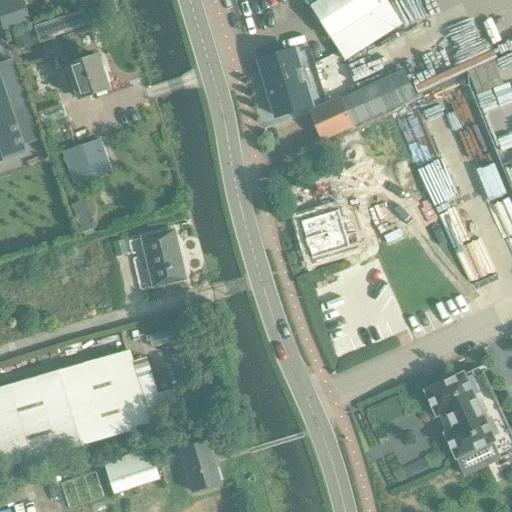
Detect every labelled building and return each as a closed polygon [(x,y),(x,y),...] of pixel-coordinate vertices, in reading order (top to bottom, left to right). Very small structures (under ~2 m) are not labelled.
[(23,0),(0,0),(0,18),(5,34),(32,24),(23,0)] [(387,0),(386,1),(385,0),(323,0),(312,8),(332,37),(331,38),(344,61),(402,25),(387,0)] [(84,10),(50,22),(55,37),(89,26),(84,10)] [(28,32),(13,37),(17,50),(32,45),(28,32)] [(298,48),(259,60),(277,117),(311,107),(295,54),(300,53),(298,48)] [(96,57),(91,59),(68,67),(78,99),(107,89),(96,57)] [(321,74),(342,67),(338,57),(317,64),(321,74)] [(323,140),(416,97),(403,69),(310,112),(310,113),(323,140)] [(0,161),(26,153),(0,77),(0,161)] [(101,140),(63,153),(74,185),(112,172),(101,140)] [(85,200),(71,206),(82,233),(96,227),(85,200)] [(339,210),(301,222),(301,223),(306,238),(305,239),(308,250),(309,250),(312,259),(312,260),(351,248),(350,247),(360,244),(356,232),(347,235),(339,210)] [(184,280),(173,231),(142,238),(154,287),(184,280)] [(172,330),(150,336),(153,349),(176,343),(172,330)] [(130,351),(0,388),(0,454),(4,470),(119,436),(119,435),(152,425),(145,401),(130,354),(130,351)] [(511,452),(511,453),(473,370),(426,392),(465,476),(511,454),(511,452)] [(155,394),(162,420),(187,412),(179,387),(155,394)] [(191,492),(220,483),(207,441),(179,450),(191,492)] [(150,452),(104,466),(112,492),(158,478),(150,452)] [(70,510),(104,498),(96,473),(61,484),(70,510)]
